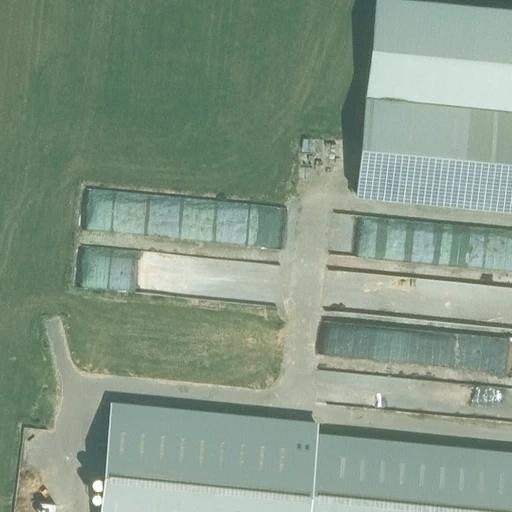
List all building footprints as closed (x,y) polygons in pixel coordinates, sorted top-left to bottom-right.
[(511,209),(511,7),(432,0),(374,0),(355,194),(511,209)] [(511,286),(386,277),(382,321),(511,331),(511,286)] [(313,354),(511,373),(511,338),(316,319),(313,354)] [(511,391),(482,386),(478,413),(511,419),(511,391)] [(115,406),(104,511),(511,511),(511,452),(313,433),(314,425),(115,406)] [(31,500),(29,511),(45,511),(47,503),(31,500)]
